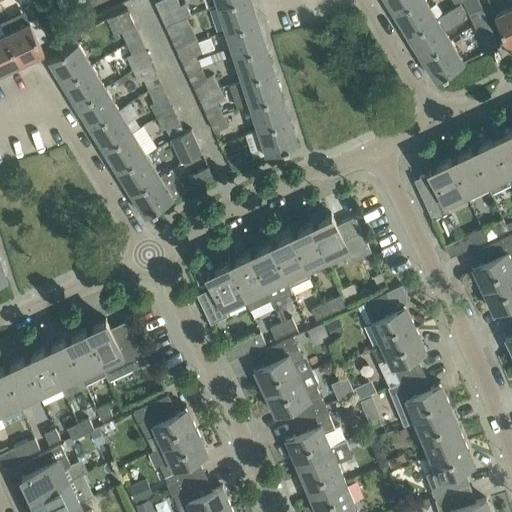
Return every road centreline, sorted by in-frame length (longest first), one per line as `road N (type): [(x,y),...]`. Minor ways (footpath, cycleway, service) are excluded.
road 1 (residential): [(511,444),(381,145)]
road 2 (residential): [(281,511),(158,249)]
road 3 (residential): [(144,254),(50,98),(0,122)]
road 4 (residential): [(239,211),(134,0)]
road 5 (residential): [(144,254),(0,322)]
road 6 (residential): [(381,145),(239,211)]
road 7 (residential): [(438,118),(359,0)]
